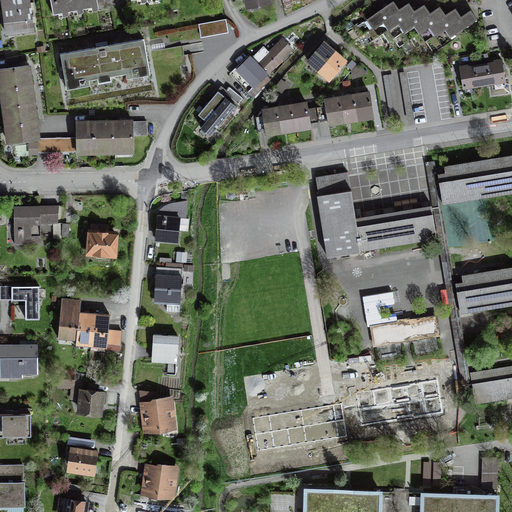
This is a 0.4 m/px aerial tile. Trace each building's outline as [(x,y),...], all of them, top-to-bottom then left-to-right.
[(32,28),(28,8),(26,0),(0,0),(0,8),(1,13),(4,33),(32,28)] [(66,9),(64,0),(50,0),(52,10),(66,9)] [(269,0),(242,0),(245,9),(270,2),(269,0)] [(367,18),(373,26),(395,9),(388,0),(367,18)] [(384,18),(390,27),(412,10),(405,1),(384,18)] [(398,22),(405,30),(427,13),(420,4),(398,22)] [(414,24),(421,32),(443,15),(436,6),(414,24)] [(429,27),(436,35),(458,18),(451,9),(429,27)] [(447,27),(454,35),(475,18),(469,9),(447,27)] [(201,35),(228,30),(225,18),(199,24),(201,35)] [(148,30),(49,47),(56,90),(155,73),(148,30)] [(263,66),(270,61),(271,62),(291,44),(284,36),(267,51),(262,45),(240,63),(249,73),(249,74),(251,76),(260,83),(270,72),(263,66)] [(321,66),(334,51),(322,41),(310,55),(321,66)] [(333,76),(346,62),(335,51),(322,66),(333,76)] [(21,55),(4,56),(4,69),(0,69),(0,71),(2,86),(29,83),(26,66),(21,66),(21,55)] [(506,81),(503,60),(479,64),(482,85),(506,81)] [(461,79),(463,88),(482,85),(479,64),(460,67),(461,79)] [(29,84),(2,87),(4,105),(31,101),(29,84)] [(225,93),(239,103),(243,98),(229,87),(225,93)] [(370,89),(357,91),(361,119),(374,117),(370,89)] [(357,91),(342,93),(346,121),(361,119),(357,91)] [(325,105),(316,106),(318,121),(328,119),(329,124),(346,121),(342,93),(324,96),(325,105)] [(222,95),(196,126),(211,137),(235,104),(222,95)] [(307,99),(294,101),(299,129),(312,127),(311,122),(318,121),(316,106),(308,107),(307,99)] [(299,129),(294,101),(278,104),(283,132),(299,129)] [(32,102),(5,106),(8,123),(34,120),(32,102)] [(263,115),(256,116),(258,128),(264,127),(265,134),(283,132),(278,104),(261,106),(263,115)] [(35,121),(8,124),(10,141),(37,138),(35,121)] [(77,138),(69,138),(69,152),(95,152),(95,122),(77,123),(77,138)] [(114,122),(95,122),(95,152),(115,152),(114,122)] [(133,122),(114,122),(115,152),(133,151),(133,136),(133,122)] [(147,122),(133,122),(133,136),(147,136),(147,122)] [(56,153),(55,138),(38,139),(38,153),(56,153)] [(442,203),(511,191),(511,153),(445,165),(446,171),(437,172),(442,203)] [(348,170),(315,175),(328,255),(436,237),(431,205),(356,217),(348,170)] [(172,204),(161,209),(158,219),(156,240),(179,240),(180,218),(185,216),(187,202),(172,204)] [(40,223),(58,223),(59,207),(40,208),(40,205),(14,206),(14,239),(41,239),(40,223)] [(110,255),(113,255),(115,232),(105,232),(105,228),(99,227),(98,231),(90,231),(88,254),(92,254),(92,257),(96,257),(96,258),(105,258),(109,258),(110,255)] [(460,312),(511,303),(511,265),(502,267),(462,274),(463,280),(455,281),(460,312)] [(166,267),(165,275),(156,274),(155,300),(156,300),(179,301),(179,302),(180,302),(182,268),(166,267)] [(40,286),(0,285),(0,299),(25,299),(26,319),(40,319),(40,286)] [(63,299),(60,334),(76,335),(79,312),(80,301),(63,299)] [(93,313),(79,312),(76,335),(76,340),(91,341),(93,313)] [(108,315),(93,313),(91,341),(120,344),(121,331),(107,330),(108,315)] [(374,345),(440,335),(437,315),(371,326),(374,345)] [(178,336),(154,334),(152,361),(153,361),(153,360),(168,361),(168,374),(176,374),(178,336)] [(37,345),(0,345),(0,377),(38,378),(37,345)] [(511,365),(470,372),(475,403),(511,397),(511,365)] [(361,426),(442,413),(437,379),(355,392),(361,426)] [(101,393),(82,390),(79,409),(98,412),(101,393)] [(156,402),(143,404),(146,429),(159,427),(162,430),(170,429),(173,424),(171,401),(164,402),(162,399),(159,398),(157,400),(156,402)] [(258,451),(347,436),(342,403),(252,417),(258,451)] [(0,435),(31,436),(30,413),(0,412),(0,435)] [(139,438),(138,449),(154,452),(155,441),(139,438)] [(73,448),(70,467),(92,470),(95,452),(73,448)] [(154,452),(138,449),(136,460),(152,462),(154,452)] [(23,465),(0,464),(0,472),(23,471),(23,465)] [(161,467),(148,466),(144,491),(157,492),(159,495),(167,497),(172,493),(175,470),(168,469),(168,466),(165,464),(162,465),(161,467)] [(23,471),(0,472),(0,475),(0,480),(23,479),(23,471)] [(498,473),(483,472),(482,488),(497,488),(498,473)] [(23,483),(0,483),(0,504),(24,504),(23,483)] [(496,511),(497,495),(423,493),(422,511),(379,511),(380,491),(306,489),(305,511),(496,511)] [(84,511),(86,503),(67,500),(64,511),(84,511)]
